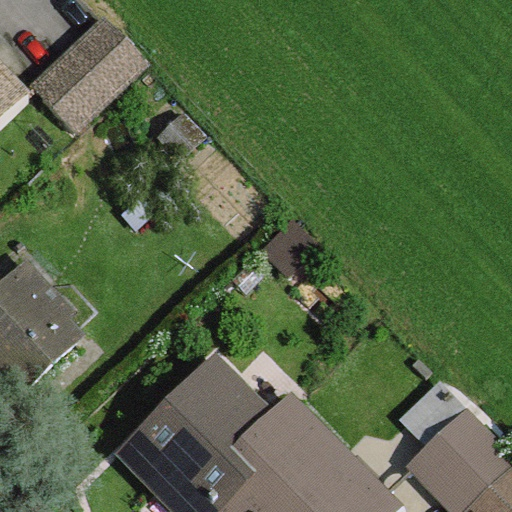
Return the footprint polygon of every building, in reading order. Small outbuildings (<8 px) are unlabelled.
[(107,25),(38,92),(83,136),(151,73),(107,25)] [(0,143),(38,108),(0,69),(0,143)] [(209,143),(187,121),(162,146),(185,168),(209,143)] [(33,267),(0,297),(0,397),(17,416),(100,339),(33,267)] [(396,511),(299,415),(279,435),(216,373),(128,462),(178,511),(396,511)] [(433,458),(412,476),(446,511),(511,511),(511,459),(446,394),(406,430),(433,458)] [(48,511),(30,490),(3,511),(48,511)]
